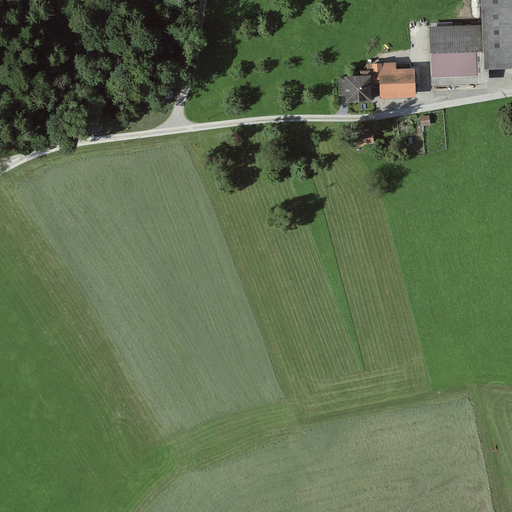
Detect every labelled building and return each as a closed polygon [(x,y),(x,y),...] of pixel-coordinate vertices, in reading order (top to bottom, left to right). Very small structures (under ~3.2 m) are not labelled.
[(511,0),(482,0),(483,22),(430,24),(432,84),(491,82),(490,66),(511,65),(511,0)] [(367,61),(367,71),(371,71),(372,82),(380,81),(381,96),(416,95),(415,65),(397,66),(396,60),(367,61)] [(367,71),(345,72),(345,76),(339,76),(339,95),(346,95),(346,99),(372,98),(372,82),(371,71),(367,71)] [(429,115),(420,116),(422,126),(431,124),(429,115)] [(373,131),(355,133),(356,146),(365,145),(364,143),(374,142),(373,131)]
